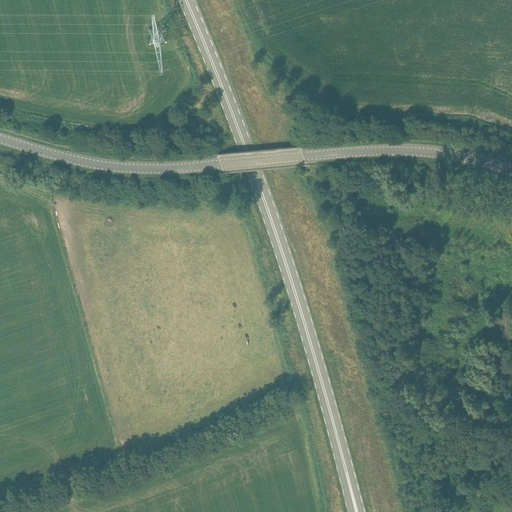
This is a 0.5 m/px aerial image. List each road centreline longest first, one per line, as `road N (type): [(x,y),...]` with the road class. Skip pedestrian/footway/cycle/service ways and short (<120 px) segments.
road 1 (primary): [(356,510),(283,256),(185,0)]
road 2 (secondary): [(0,142),(92,169),(163,171),(303,157)]
road 3 (secondary): [(511,171),(416,150),(303,157)]
